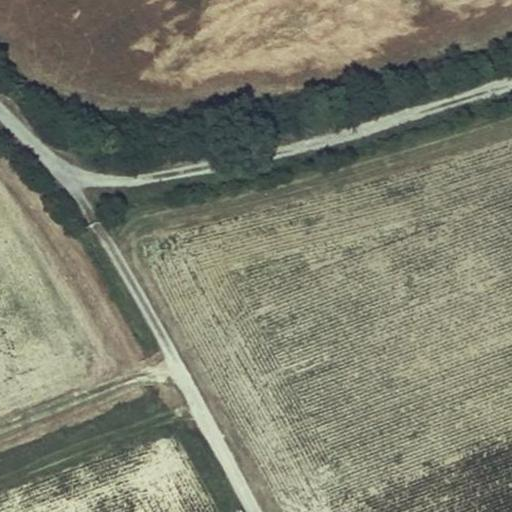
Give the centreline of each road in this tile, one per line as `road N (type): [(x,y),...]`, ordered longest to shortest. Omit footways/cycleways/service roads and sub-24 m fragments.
road 1 (track): [(62,170),(129,180),(252,163),(511,82)]
road 2 (track): [(256,511),(62,170)]
